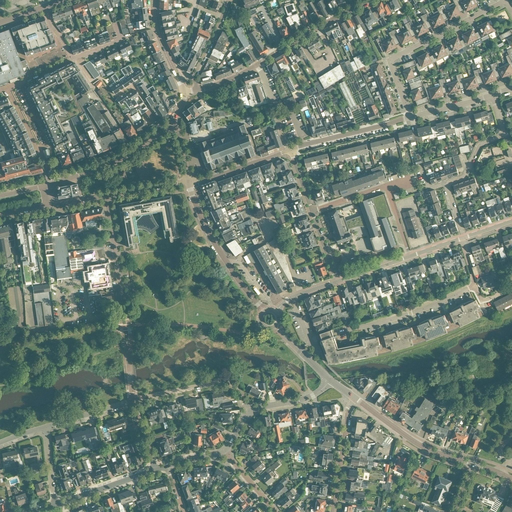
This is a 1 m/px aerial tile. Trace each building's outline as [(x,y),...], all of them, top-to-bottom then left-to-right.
[(95,0),(88,0),(86,1),(92,16),(94,21),(96,20),(95,15),(100,13),(98,7),(95,0)] [(105,0),(95,0),(98,7),(99,6),(99,5),(102,3),(105,10),(108,9),(105,0)] [(105,0),(108,9),(116,6),(116,4),(120,3),(118,0),(105,0)] [(120,0),(124,10),(129,9),(134,9),(146,7),(145,0),(120,0)] [(245,9),(259,3),(258,0),(243,0),(245,4),(243,5),(245,9)] [(301,19),(302,22),(305,26),(310,23),(308,18),(309,18),(303,8),(306,7),(302,0),(299,1),(300,4),(298,6),(303,14),(300,16),(302,19),(301,19)] [(323,16),(328,13),(324,7),(325,6),(322,0),(321,0),(318,2),(316,3),(323,16)] [(326,0),(327,3),(329,6),(328,6),(331,11),(338,8),(333,0),(326,0)] [(388,0),(390,3),(387,4),(392,13),(395,11),(394,10),(399,7),(400,9),(403,7),(398,0),(399,0),(396,2),(395,0),(388,0)] [(452,0),(454,3),(450,5),(456,18),(459,16),(459,15),(461,14),(459,11),(462,10),(463,11),(456,0),(452,0)] [(461,0),(456,0),(463,11),(462,10),(465,8),(466,11),(468,10),(469,11),(472,9),(467,0),(463,0),(462,1),(461,0)] [(467,0),(472,9),(475,8),(475,7),(477,6),(475,3),(478,2),(479,3),(477,0),(467,0)] [(85,1),(79,4),(83,16),(84,19),(85,21),(89,20),(85,9),(88,8),(85,1)] [(215,1),(212,7),(211,10),(218,13),(221,4),(215,1)] [(308,15),(310,18),(312,22),(319,19),(315,12),(316,11),(311,2),(308,3),(313,12),(308,15)] [(375,5),(380,14),(381,17),(387,13),(388,15),(391,13),(386,5),(383,6),(381,2),(375,5)] [(300,22),(297,13),(292,15),(291,13),(296,11),(293,3),(284,7),(288,17),(286,18),(289,25),(291,30),(293,29),(294,32),(303,27),(300,22)] [(443,5),(440,6),(447,19),(446,18),(449,17),(450,19),(452,18),(453,19),(456,18),(450,5),(448,3),(444,6),(443,5)] [(83,16),(79,4),(72,6),(75,13),(77,16),(80,15),(82,20),(84,19),(83,16)] [(434,15),(440,26),(443,24),(443,23),(445,22),(443,20),(446,18),(447,20),(447,19),(440,6),(437,8),(440,14),(435,16),(434,15)] [(70,7),(64,9),(66,16),(71,28),(73,27),(71,20),(71,19),(70,15),(73,13),(70,7)] [(243,14),(241,14),(243,21),(257,12),(255,8),(243,14)] [(64,9),(57,12),(60,19),(60,18),(66,16),(64,9)] [(182,36),(180,30),(179,26),(181,25),(180,23),(180,21),(178,21),(177,18),(177,16),(175,9),(159,13),(161,20),(161,22),(162,25),(161,26),(161,25),(160,25),(161,27),(161,29),(162,29),(161,28),(163,28),(165,33),(166,40),(182,36)] [(367,15),(364,17),(369,26),(379,20),(375,12),(375,13),(373,14),(370,10),(365,12),(367,15)] [(54,22),(54,21),(60,19),(57,12),(51,14),(54,22)] [(205,18),(204,21),(213,25),(216,19),(210,16),(210,14),(206,13),(205,15),(206,15),(205,18)] [(427,13),(424,15),(431,28),(430,26),(433,25),(434,27),(436,26),(437,28),(440,26),(434,15),(430,17),(427,13)] [(234,27),(235,30),(236,35),(245,49),(238,53),(247,66),(253,62),(256,60),(248,46),(250,45),(247,40),(242,31),(244,30),(239,15),(236,16),(236,18),(234,19),(235,24),(238,23),(238,25),(234,27)] [(358,15),(354,17),(356,22),(358,25),(358,26),(359,28),(356,30),(360,38),(361,37),(364,36),(363,34),(365,32),(364,31),(367,30),(364,25),(361,19),(358,15)] [(423,21),(418,23),(424,34),(427,32),(427,31),(429,30),(427,28),(430,26),(431,28),(424,15),(421,16),(423,21)] [(26,56),(32,53),(56,45),(54,39),(52,33),(51,34),(49,28),(47,29),(45,24),(46,23),(44,16),(32,21),(11,29),(14,36),(15,35),(17,41),(18,40),(20,44),(21,43),(26,56)] [(379,18),(384,27),(387,25),(383,16),(379,18)] [(353,29),(355,28),(350,19),(345,22),(353,34),(352,35),(353,38),(354,39),(357,36),(355,32),(353,29)] [(424,34),(418,23),(413,26),(411,21),(411,22),(409,19),(407,21),(408,23),(415,36),(414,34),(417,33),(418,36),(420,35),(421,36),(424,34)] [(140,21),(136,22),(136,25),(136,29),(139,29),(144,28),(144,27),(148,26),(147,20),(140,21)] [(286,27),(282,29),(278,21),(278,22),(277,20),(274,22),(283,38),(290,34),(286,27)] [(199,25),(198,29),(210,33),(209,33),(210,30),(211,31),(213,25),(204,21),(203,24),(199,22),(199,25)] [(483,24),(488,35),(496,31),(491,21),(488,22),(485,23),(486,24),(483,25),(483,24)] [(130,24),(127,24),(128,29),(129,29),(130,35),(136,33),(134,25),(134,22),(130,24)] [(339,37),(343,35),(337,22),(333,24),(337,31),(339,37)] [(353,34),(345,22),(341,24),(345,31),(346,30),(350,36),(352,35),(353,34)] [(259,28),(269,44),(273,41),(271,38),(275,36),(267,23),(259,28)] [(407,29),(402,31),(408,42),(411,41),(411,40),(413,39),(411,36),(414,35),(415,36),(408,23),(405,24),(407,29)] [(339,37),(337,31),(333,24),(329,27),(332,34),(335,39),(339,37)] [(480,31),(477,32),(481,39),(488,35),(483,24),(483,25),(481,26),(481,25),(478,27),(480,31)] [(87,26),(80,29),(82,35),(89,32),(87,26)] [(335,39),(332,34),(329,27),(324,29),(328,36),(330,35),(332,41),(335,39)] [(0,83),(9,80),(19,76),(25,74),(25,73),(24,73),(24,72),(23,68),(28,66),(26,60),(20,62),(9,30),(9,29),(0,32),(0,83)] [(82,35),(80,29),(72,32),(72,33),(74,37),(82,35)] [(198,29),(196,35),(207,40),(210,33),(198,29)] [(395,29),(392,31),(399,44),(398,43),(401,41),(402,44),(404,43),(405,44),(408,42),(402,31),(398,34),(395,29)] [(481,39),(477,32),(475,34),(473,30),(470,31),(470,32),(468,33),(468,32),(473,43),(475,46),(483,43),(482,41),(481,39)] [(499,36),(502,41),(507,38),(508,39),(510,43),(511,41),(511,32),(511,30),(499,36)] [(220,36),(217,42),(225,46),(228,40),(228,38),(225,33),(222,31),(220,36)] [(248,34),(258,52),(261,56),(269,52),(265,46),(263,47),(261,43),(262,42),(259,37),(258,38),(253,31),(248,34)] [(391,37),(386,40),(392,51),(395,49),(395,48),(397,47),(395,44),(398,43),(399,44),(392,31),(389,33),(391,37)] [(473,43),(468,32),(468,33),(466,34),(466,33),(463,35),(465,39),(462,40),(466,46),(467,50),(475,46),(473,43)] [(112,34),(111,33),(108,34),(108,33),(102,35),(105,43),(111,41),(109,35),(112,34)] [(97,36),(95,37),(97,40),(98,39),(100,45),(105,43),(102,35),(97,37),(97,36)] [(196,35),(195,38),(205,43),(207,40),(196,35)] [(182,36),(166,40),(168,42),(167,43),(170,49),(178,45),(176,42),(182,40),(183,40),(183,39),(182,36)] [(94,38),(89,40),(92,48),(97,46),(95,40),(97,40),(95,37),(94,37),(94,38)] [(317,37),(312,40),(319,52),(322,51),(320,48),(323,46),(322,44),(323,44),(321,38),(318,39),(317,37)] [(453,40),(458,50),(460,53),(460,54),(465,52),(463,48),(466,46),(462,40),(460,41),(458,37),(455,39),(453,41),(453,40)] [(195,38),(193,41),(203,46),(205,43),(195,38)] [(392,51),(386,40),(381,42),(379,38),(376,39),(383,52),(382,51),(385,50),(386,52),(388,51),(389,52),(392,51)] [(84,41),(82,41),(83,45),(85,44),(87,50),(92,48),(89,40),(84,42),(84,41)] [(308,43),(306,44),(310,50),(311,52),(313,52),(315,51),(316,54),(319,52),(312,40),(308,43)] [(450,46),(447,48),(451,54),(451,56),(454,54),(455,56),(460,53),(458,50),(453,40),(453,41),(451,42),(450,41),(448,42),(450,46)] [(81,43),(76,45),(79,53),(84,51),(82,45),(83,45),(82,41),(81,42),(81,43)] [(128,41),(123,44),(127,51),(132,49),(134,52),(136,51),(134,45),(131,47),(128,41)] [(193,41),(192,45),(202,50),(203,46),(193,41)] [(156,42),(148,45),(153,54),(150,55),(160,50),(156,42)] [(178,45),(170,49),(173,54),(180,50),(179,48),(185,44),(184,42),(178,45)] [(217,42),(214,48),(222,52),(225,46),(217,42)] [(123,44),(118,46),(121,51),(119,52),(122,57),(122,58),(129,55),(127,51),(123,44)] [(70,47),(71,47),(74,55),(79,53),(76,45),(70,47)] [(192,45),(190,48),(192,49),(200,53),(202,50),(192,45)] [(438,47),(438,48),(443,58),(451,54),(447,48),(445,49),(442,45),(440,46),(440,47),(438,48),(438,47)] [(115,47),(110,50),(114,58),(119,55),(120,58),(122,57),(119,52),(118,53),(115,47)] [(301,47),(296,50),(301,59),(303,57),(305,60),(308,59),(301,47)] [(214,48),(209,58),(219,63),(221,62),(218,60),(218,58),(218,59),(222,52),(214,48)] [(435,54),(432,56),(435,62),(443,58),(438,48),(437,48),(438,48),(436,50),(435,49),(433,50),(435,54)] [(182,57),(177,64),(183,67),(183,68),(182,69),(190,73),(198,58),(200,53),(192,49),(191,52),(190,54),(187,61),(182,57)] [(108,58),(107,58),(108,62),(110,61),(109,60),(114,58),(110,50),(105,52),(108,58)] [(160,50),(150,55),(152,60),(155,59),(162,55),(160,50)] [(298,62),(292,52),(290,53),(290,52),(285,55),(285,54),(284,54),(290,63),(291,65),(294,71),(299,68),(296,63),(298,62)] [(102,53),(98,56),(102,64),(106,61),(107,62),(108,62),(107,58),(105,59),(102,53)] [(423,55),(422,55),(428,66),(435,62),(432,56),(429,57),(427,53),(425,54),(425,55),(423,56),(423,55)] [(284,54),(276,59),(279,65),(284,61),(286,65),(290,63),(284,54)] [(153,62),(155,65),(164,60),(162,55),(155,59),(155,60),(156,59),(156,60),(153,62)] [(361,55),(354,58),(358,69),(366,66),(363,60),(361,55)] [(416,64),(416,65),(418,71),(428,66),(422,55),(423,56),(421,57),(420,57),(418,58),(420,62),(416,64)] [(93,65),(95,68),(97,71),(103,68),(101,64),(102,64),(98,56),(92,58),(95,64),(93,65)] [(240,59),(235,62),(239,70),(244,68),(240,59)] [(411,69),(410,67),(416,65),(416,64),(415,60),(402,64),(405,71),(404,71),(405,75),(413,73),(411,69)] [(75,62),(72,62),(49,73),(48,73),(43,75),(44,76),(36,80),(38,83),(27,88),(46,127),(55,148),(63,145),(63,143),(65,143),(70,140),(67,133),(66,133),(61,123),(77,115),(82,112),(76,101),(77,101),(86,95),(84,93),(91,88),(79,71),(80,71),(75,62)] [(165,62),(157,65),(160,73),(161,73),(161,74),(158,75),(160,81),(164,79),(171,75),(165,62)] [(229,65),(232,69),(234,73),(239,70),(235,62),(229,65)] [(275,62),(268,65),(273,76),(280,73),(275,62)] [(375,62),(365,66),(366,70),(371,68),(372,71),(371,72),(381,68),(379,63),(376,65),(375,62)] [(497,62),(494,63),(499,77),(499,75),(501,74),(502,77),(504,76),(505,77),(508,76),(504,65),(499,67),(497,62)] [(222,63),(219,66),(221,68),(222,70),(225,77),(232,74),(229,67),(227,68),(226,65),(223,67),(222,63)] [(493,71),(488,73),(491,83),(495,81),(494,80),(496,79),(496,77),(498,76),(499,77),(494,63),(490,65),(493,71)] [(129,65),(125,67),(134,81),(144,74),(140,69),(134,73),(129,65)] [(331,70),(319,78),(321,82),(321,83),(323,86),(325,88),(325,89),(338,81),(345,76),(340,65),(331,70)] [(124,67),(120,69),(126,78),(120,82),(124,87),(124,88),(134,81),(130,75),(124,67)] [(371,76),(372,78),(374,77),(375,77),(374,76),(384,73),(383,73),(381,68),(371,72),(373,75),(371,76)] [(480,68),(477,70),(481,84),(482,84),(481,82),(485,81),(486,83),(488,83),(488,84),(491,83),(488,73),(487,71),(482,73),(480,68)] [(214,75),(214,76),(216,80),(225,77),(222,70),(218,71),(218,72),(218,73),(214,75)] [(475,75),(470,77),(473,89),(476,88),(476,86),(478,86),(477,83),(481,82),(481,84),(477,70),(473,71),(475,75)] [(206,71),(202,73),(201,75),(200,75),(200,80),(201,85),(207,83),(206,78),(208,78),(208,77),(209,76),(208,75),(207,74),(206,71)] [(257,73),(250,75),(259,106),(268,103),(261,83),(257,73)] [(384,73),(374,76),(375,77),(374,77),(375,81),(384,78),(383,73),(384,73)] [(414,78),(414,77),(414,76),(413,73),(405,75),(407,79),(408,79),(410,85),(422,81),(420,76),(414,78)] [(463,73),(460,74),(463,88),(464,88),(463,87),(466,86),(467,89),(469,88),(469,90),(473,89),(470,77),(464,78),(463,73)] [(116,85),(110,89),(114,94),(119,91),(124,88),(124,87),(120,82),(115,74),(111,76),(116,85)] [(457,80),(452,81),(455,93),(459,92),(458,91),(461,91),(460,88),(463,87),(463,89),(463,88),(460,74),(456,75),(457,80)] [(171,75),(164,79),(167,87),(169,92),(177,88),(171,75)] [(250,75),(243,77),(246,84),(245,84),(248,94),(252,104),(250,105),(251,108),(251,109),(259,106),(250,75)] [(384,78),(375,81),(376,85),(374,86),(375,88),(378,87),(378,86),(387,82),(386,83),(384,78)] [(446,78),(442,79),(446,93),(446,92),(449,91),(449,94),(451,93),(452,94),(455,93),(452,81),(447,83),(446,78)] [(440,86),(435,87),(435,88),(438,98),(441,97),(441,96),(443,95),(442,92),(445,92),(446,93),(442,79),(439,80),(440,86)] [(141,81),(136,85),(138,87),(144,97),(155,90),(153,85),(147,89),(143,83),(141,81)] [(344,81),(339,84),(352,111),(358,108),(344,81)] [(423,84),(422,81),(410,85),(412,92),(411,92),(413,96),(420,93),(419,89),(418,89),(418,88),(424,86),(423,84)] [(387,82),(378,86),(378,87),(379,91),(378,91),(379,91),(389,87),(388,84),(387,84),(386,83),(387,83),(387,82)] [(321,83),(316,86),(319,92),(325,88),(323,86),(321,83)] [(435,87),(435,86),(429,87),(428,83),(423,84),(424,86),(428,97),(428,98),(429,98),(428,96),(431,96),(432,98),(434,98),(434,99),(438,98),(435,88),(435,87)] [(244,86),(235,89),(237,94),(241,107),(245,105),(246,109),(251,108),(250,105),(249,100),(248,101),(246,96),(247,96),(246,94),(247,94),(246,91),(244,86)] [(149,95),(145,98),(148,103),(150,105),(152,109),(152,110),(156,115),(158,120),(167,114),(161,104),(162,103),(158,96),(155,90),(153,87),(150,88),(154,96),(151,98),(149,95)] [(389,87),(379,91),(380,95),(381,94),(381,95),(382,95),(391,92),(390,92),(389,91),(390,90),(389,87)] [(127,96),(126,96),(134,107),(138,104),(134,99),(139,95),(135,90),(127,96)] [(380,95),(378,95),(379,98),(381,97),(382,101),(383,100),(391,97),(390,93),(391,92),(382,95),(381,95),(381,94),(380,95)] [(125,93),(116,99),(120,105),(125,102),(130,109),(132,108),(134,107),(126,96),(127,96),(125,93)] [(163,93),(158,96),(162,103),(163,105),(164,106),(168,113),(177,105),(175,101),(171,102),(171,101),(169,103),(166,98),(166,99),(163,93)] [(415,100),(418,106),(430,102),(428,98),(428,97),(422,99),(421,97),(422,97),(420,93),(413,96),(414,100),(415,100)] [(86,95),(77,101),(80,105),(83,111),(86,110),(88,113),(87,114),(93,127),(97,137),(96,137),(99,143),(103,151),(118,145),(115,141),(116,140),(110,130),(111,130),(97,109),(94,105),(86,95)] [(293,96),(283,101),(286,107),(296,102),(293,96)] [(0,160),(1,162),(3,161),(1,156),(4,154),(14,150),(17,149),(17,150),(19,150),(19,149),(20,149),(23,156),(23,157),(27,156),(28,155),(29,157),(35,154),(36,154),(31,142),(27,133),(27,132),(25,128),(19,117),(8,97),(0,100),(0,160)] [(372,98),(368,100),(365,101),(368,107),(375,105),(372,98)] [(305,99),(299,102),(301,108),(307,106),(306,104),(305,99)] [(99,101),(94,105),(97,109),(111,130),(110,130),(116,140),(115,141),(118,145),(127,140),(119,128),(108,111),(106,112),(99,101)] [(198,101),(182,113),(189,121),(193,118),(205,110),(198,101)] [(507,107),(503,108),(505,115),(509,113),(509,112),(511,111),(511,101),(506,104),(507,107)] [(394,102),(385,105),(384,104),(382,105),(382,107),(385,106),(386,110),(395,107),(393,102),(394,102)] [(371,113),(368,115),(370,121),(380,118),(379,115),(378,111),(375,105),(368,107),(371,113)] [(139,112),(141,115),(147,122),(149,126),(156,121),(155,120),(155,121),(151,115),(152,114),(147,106),(139,112)] [(128,113),(125,115),(128,120),(128,121),(137,134),(148,127),(143,118),(135,123),(130,115),(131,114),(132,115),(138,110),(136,107),(130,112),(129,113),(128,113)] [(350,122),(348,123),(350,127),(356,125),(352,113),(349,107),(346,108),(348,114),(350,119),(349,120),(350,122)] [(388,113),(383,115),(384,119),(394,116),(393,113),(397,112),(395,107),(386,110),(388,113)] [(327,116),(327,118),(328,119),(329,122),(330,125),(331,128),(332,128),(333,130),(331,130),(332,132),(337,130),(335,124),(331,117),(329,113),(327,109),(324,111),(327,116)] [(489,123),(490,123),(494,122),(491,112),(488,113),(487,111),(481,112),(483,121),(487,120),(488,122),(488,123),(489,123)] [(99,153),(103,151),(99,143),(96,137),(88,120),(84,112),(82,112),(77,115),(80,120),(81,123),(83,127),(87,135),(96,154),(99,153)] [(116,112),(113,114),(130,139),(137,134),(128,121),(123,124),(122,121),(123,121),(119,114),(118,115),(116,112)] [(475,116),(472,117),(474,126),(481,124),(480,122),(483,121),(481,112),(474,114),(475,116)] [(195,121),(193,121),(188,123),(192,135),(199,133),(198,130),(207,128),(207,131),(213,129),(210,118),(205,119),(204,117),(206,116),(205,113),(200,116),(201,118),(195,120),(195,121)] [(337,124),(338,127),(339,130),(345,128),(344,126),(339,115),(335,116),(337,120),(338,119),(339,123),(337,124)] [(341,115),(339,115),(344,126),(345,128),(350,127),(348,123),(350,122),(349,120),(347,120),(346,118),(342,119),(341,115)] [(468,116),(462,118),(465,129),(471,127),(474,126),(472,117),(469,118),(468,116)] [(312,132),(313,138),(316,137),(318,136),(313,122),(313,119),(312,117),(309,118),(311,123),(312,126),(309,127),(311,132),(312,132)] [(315,118),(313,119),(313,122),(318,136),(322,135),(320,128),(319,125),(317,125),(315,118)] [(327,118),(326,119),(324,120),(328,134),(332,132),(331,130),(333,130),(332,128),(331,128),(330,125),(329,122),(328,119),(327,118)] [(456,121),(453,122),(455,133),(456,136),(460,135),(459,133),(459,132),(465,130),(465,129),(462,118),(455,119),(456,121)] [(96,154),(87,135),(83,127),(81,123),(80,120),(73,123),(74,126),(88,157),(96,154)] [(449,121),(443,122),(446,135),(455,133),(453,122),(450,122),(449,121)] [(437,126),(434,126),(437,137),(445,135),(446,135),(443,122),(436,124),(437,126)] [(207,141),(203,142),(198,144),(208,171),(216,168),(216,167),(243,157),(244,160),(256,155),(252,146),(253,145),(249,134),(248,134),(245,124),(228,130),(229,133),(207,141)] [(431,125),(424,127),(426,136),(429,135),(430,138),(437,137),(434,126),(431,127),(431,125)] [(418,130),(415,131),(417,141),(418,142),(427,140),(426,136),(424,127),(417,129),(418,130)] [(262,133),(262,131),(261,128),(251,131),(253,136),(256,135),(257,137),(263,135),(262,133)] [(277,130),(272,131),(271,132),(273,138),(274,139),(275,139),(275,140),(276,144),(278,147),(283,146),(277,130)] [(412,130),(405,132),(407,140),(410,139),(411,143),(415,142),(415,141),(417,141),(415,131),(412,132),(412,130)] [(399,135),(396,136),(398,143),(407,140),(405,132),(399,133),(399,135)] [(70,140),(65,143),(70,153),(70,152),(74,163),(85,158),(81,148),(77,142),(77,143),(76,140),(74,138),(70,140)] [(266,145),(267,148),(269,154),(279,151),(278,147),(276,144),(270,146),(268,140),(265,141),(266,145)] [(63,145),(55,148),(62,166),(72,163),(68,154),(63,145)] [(266,145),(258,148),(256,149),(258,154),(260,153),(262,157),(269,154),(267,148),(266,145)] [(469,145),(459,147),(461,154),(465,153),(470,152),(470,149),(469,145)] [(361,148),(361,146),(355,147),(357,155),(360,155),(361,157),(362,157),(362,160),(365,159),(365,156),(363,157),(363,154),(362,152),(361,148)] [(45,161),(48,170),(54,168),(51,160),(50,160),(50,157),(48,149),(42,150),(45,159),(45,158),(46,161),(45,161)] [(338,151),(332,153),(334,161),(339,160),(340,161),(338,151)] [(27,156),(23,157),(30,174),(31,174),(31,175),(43,172),(35,154),(29,157),(28,155),(27,156)] [(5,176),(6,180),(30,174),(23,157),(23,156),(14,158),(11,159),(3,161),(1,162),(0,162),(5,176)] [(304,159),(306,167),(312,166),(310,158),(304,159)] [(275,169),(277,172),(277,173),(281,171),(280,171),(285,160),(282,159),(276,161),(277,164),(276,164),(277,165),(278,168),(275,169)] [(281,171),(281,173),(285,172),(285,170),(290,168),(288,162),(285,160),(280,171),(281,171)] [(456,166),(450,168),(453,177),(459,175),(457,169),(456,166),(462,164),(461,161),(455,163),(456,166)] [(273,172),(275,171),(272,163),(267,165),(271,177),(272,179),(275,178),(273,172)] [(267,165),(262,166),(266,179),(269,178),(270,181),(272,180),(272,179),(271,177),(267,165)] [(453,177),(450,168),(449,165),(444,167),(445,170),(448,179),(453,177)] [(338,183),(333,185),(336,196),(342,194),(343,196),(380,183),(379,181),(385,179),(381,166),(372,169),(373,174),(356,180),(355,175),(350,176),(337,181),(338,183)] [(260,167),(255,169),(259,182),(261,187),(262,187),(264,186),(262,181),(260,177),(263,176),(260,167)] [(249,171),(251,176),(252,179),(255,179),(256,183),(259,182),(255,169),(249,171)] [(127,179),(124,170),(116,175),(117,180),(127,179)] [(445,170),(440,172),(443,181),(448,179),(445,170)] [(283,176),(280,178),(280,179),(281,181),(293,176),(291,171),(283,174),(283,176)] [(437,182),(434,173),(433,171),(426,174),(427,176),(429,176),(432,184),(437,182)] [(251,186),(250,181),(246,172),(240,174),(245,187),(245,188),(251,186)] [(440,172),(434,173),(437,182),(443,181),(440,172)] [(245,187),(240,174),(234,177),(238,188),(239,188),(241,187),(241,188),(242,188),(245,187)] [(281,181),(279,181),(280,184),(282,183),(283,185),(286,184),(295,181),(293,176),(281,181)] [(232,177),(225,180),(229,190),(232,189),(235,188),(232,177)] [(475,178),(469,180),(472,189),(478,187),(475,178)] [(225,180),(219,182),(223,192),(229,190),(225,180)] [(469,180),(464,182),(467,191),(468,193),(473,191),(472,189),(469,180)] [(202,188),(205,195),(213,192),(220,189),(218,182),(216,183),(216,182),(214,181),(203,186),(202,188)] [(464,182),(458,184),(461,193),(467,191),(464,182)] [(79,194),(77,184),(73,185),(73,184),(59,187),(59,186),(58,186),(57,186),(55,187),(54,188),(55,191),(56,190),(57,190),(57,194),(58,199),(75,196),(75,195),(79,194)] [(282,196),(297,191),(296,189),(297,189),(296,184),(288,187),(282,189),(283,192),(282,192),(283,196),(282,196)] [(458,184),(453,186),(456,194),(461,193),(458,184)] [(262,187),(259,188),(260,191),(261,195),(265,194),(268,193),(266,189),(263,190),(262,187)] [(323,192),(322,189),(314,192),(315,194),(318,202),(325,199),(322,192),(323,192)] [(435,190),(425,193),(423,194),(425,199),(428,199),(428,198),(437,195),(435,190)] [(297,191),(282,196),(283,199),(284,200),(288,198),(288,197),(292,196),(293,200),(300,197),(299,193),(298,193),(297,191)] [(213,192),(205,195),(207,200),(220,194),(219,192),(213,194),(213,192)] [(244,193),(235,197),(237,203),(245,200),(246,200),(244,193)] [(392,214),(384,194),(385,193),(371,198),(372,198),(360,202),(359,202),(363,214),(346,221),(344,217),(340,218),(337,210),(329,213),(336,233),(335,233),(338,243),(347,240),(347,239),(352,238),(353,236),(352,234),(350,233),(349,229),(354,227),(356,227),(358,226),(360,226),(362,226),(364,227),(366,227),(368,228),(372,237),(370,238),(375,252),(376,252),(396,244),(396,245),(386,217),(392,215),(392,214)] [(220,201),(222,201),(221,197),(220,194),(207,200),(209,205),(217,201),(220,201)] [(437,195),(428,198),(428,199),(429,204),(438,201),(437,195)] [(148,232),(149,233),(158,226),(156,222),(153,218),(151,213),(156,212),(160,211),(165,238),(169,237),(170,240),(170,241),(170,242),(171,242),(172,242),(172,241),(173,240),(172,238),(178,237),(171,196),(149,199),(148,199),(147,199),(146,199),(145,199),(144,199),(143,199),(142,199),(142,200),(141,200),(141,201),(140,201),(119,205),(126,246),(132,245),(132,247),(133,248),(134,248),(135,248),(135,247),(135,243),(139,242),(136,229),(138,229),(139,229),(141,229),(142,229),(143,229),(145,230),(146,230),(147,231),(148,232)] [(217,201),(209,205),(211,211),(221,208),(236,203),(237,203),(235,197),(231,198),(224,200),(222,201),(220,201),(217,201)] [(511,197),(509,198),(508,197),(503,199),(504,200),(508,213),(511,211),(511,207),(511,206),(511,197)] [(291,207),(292,211),(295,210),(303,207),(301,200),(291,204),(292,207),(291,207)] [(492,203),(487,205),(491,218),(497,216),(495,212),(498,211),(499,215),(500,215),(495,202),(495,200),(492,201),(492,203)] [(500,200),(495,202),(500,215),(505,213),(503,209),(506,208),(508,213),(504,200),(500,201),(500,200)] [(430,205),(432,211),(441,208),(439,202),(430,205)] [(223,212),(237,208),(236,203),(221,208),(211,211),(214,216),(223,212)] [(291,211),(293,217),(306,213),(303,207),(295,210),(292,211),(291,211)] [(484,211),(479,213),(480,218),(482,223),(488,221),(486,216),(489,215),(486,207),(483,209),(484,211)] [(103,208),(80,212),(82,221),(85,221),(86,227),(94,225),(93,219),(105,217),(103,208)] [(235,213),(239,212),(237,208),(223,212),(214,216),(216,221),(228,216),(235,213)] [(437,215),(443,213),(441,208),(432,211),(428,212),(429,215),(433,213),(434,216),(435,216),(437,215)] [(467,217),(462,219),(466,229),(471,227),(470,222),(472,221),(474,226),(471,216),(469,211),(468,208),(465,209),(466,212),(467,217)] [(274,209),(266,212),(267,218),(276,215),(274,209)] [(403,213),(405,220),(407,226),(410,233),(412,238),(415,237),(415,238),(420,236),(420,235),(423,234),(421,229),(420,229),(415,216),(416,216),(414,209),(403,213)] [(476,214),(471,216),(474,226),(479,224),(478,219),(480,218),(479,213),(478,210),(475,211),(476,214)] [(68,223),(65,230),(65,232),(71,231),(72,231),(76,251),(70,252),(68,252),(71,273),(84,271),(81,253),(87,252),(86,249),(79,251),(75,230),(78,230),(78,228),(82,227),(80,212),(70,214),(72,220),(72,223),(68,223)] [(228,216),(216,221),(220,229),(237,223),(239,222),(244,220),(240,212),(239,212),(235,213),(228,216)] [(277,216),(280,224),(286,222),(283,214),(277,216)] [(61,216),(58,216),(64,279),(71,278),(71,273),(68,252),(67,245),(65,232),(65,230),(68,223),(67,215),(61,216)] [(58,216),(49,218),(50,219),(54,255),(57,280),(64,279),(58,216)] [(307,216),(299,218),(296,219),(298,223),(294,225),(295,227),(300,226),(308,223),(307,221),(308,220),(307,216)] [(48,218),(41,219),(43,228),(43,233),(46,256),(54,255),(50,219),(48,219),(48,218)] [(41,219),(34,220),(36,233),(35,233),(36,234),(43,233),(43,228),(41,219)] [(27,234),(25,234),(27,248),(29,262),(34,261),(30,234),(35,233),(36,233),(34,220),(26,221),(27,226),(27,230),(28,230),(28,231),(27,231),(27,234)] [(448,220),(446,221),(448,229),(451,229),(452,233),(458,231),(455,221),(449,223),(448,220)] [(448,229),(446,221),(438,224),(440,232),(443,231),(444,236),(450,234),(448,229)] [(23,222),(15,223),(15,228),(16,235),(17,235),(21,261),(22,265),(23,265),(27,264),(27,265),(29,264),(29,262),(29,260),(27,248),(25,234),(24,227),(23,222)] [(237,223),(220,229),(223,234),(232,229),(233,231),(235,229),(236,231),(240,230),(237,223)] [(300,226),(295,227),(298,234),(311,229),(310,224),(309,225),(308,223),(300,226)] [(11,224),(0,226),(0,244),(3,264),(12,263),(10,247),(15,246),(15,239),(13,234),(14,234),(11,224)] [(432,225),(425,227),(428,236),(435,234),(436,239),(442,237),(440,232),(438,224),(437,224),(438,227),(433,229),(432,225)] [(232,229),(223,234),(227,242),(236,238),(239,237),(243,235),(244,236),(255,232),(255,231),(256,231),(256,230),(254,230),(252,225),(241,229),(240,230),(236,231),(235,229),(233,231),(232,229)] [(312,232),(302,235),(300,236),(302,243),(303,243),(306,241),(314,238),(312,232)] [(227,244),(236,256),(243,250),(244,250),(265,239),(262,235),(253,239),(252,238),(248,241),(246,242),(242,244),(238,239),(237,239),(231,242),(227,244)] [(503,237),(505,242),(507,249),(510,248),(510,247),(511,246),(511,241),(510,235),(503,237)] [(252,252),(258,261),(269,280),(277,294),(288,288),(295,286),(278,237),(252,252)] [(293,245),(291,237),(285,239),(288,247),(293,245)] [(306,241),(303,243),(304,246),(306,245),(307,248),(317,245),(314,238),(306,241)] [(497,239),(491,241),(494,250),(495,253),(499,252),(501,258),(506,256),(504,249),(501,250),(501,249),(500,249),(497,239)] [(494,250),(491,241),(484,243),(487,251),(488,254),(491,253),(490,251),(494,250)] [(95,245),(86,247),(87,250),(87,252),(89,252),(94,251),(95,259),(105,257),(104,249),(103,243),(95,245)] [(473,251),(475,258),(479,257),(480,261),(486,259),(485,256),(483,257),(481,252),(482,252),(479,245),(472,247),(473,250),(472,251),(473,252),(473,251)] [(453,254),(455,258),(456,263),(460,262),(461,267),(465,266),(462,258),(460,251),(453,254)] [(252,252),(247,255),(248,255),(252,262),(254,263),(258,261),(252,252)] [(445,266),(442,267),(444,275),(446,279),(450,278),(446,268),(453,265),(454,265),(452,262),(451,259),(451,258),(450,258),(449,255),(442,258),(445,266)] [(312,261),(313,264),(315,270),(318,270),(320,276),(323,275),(323,276),(326,275),(326,274),(327,274),(322,261),(320,262),(319,259),(318,259),(312,261)] [(439,278),(444,276),(444,275),(442,267),(439,268),(436,260),(433,261),(432,260),(430,261),(430,262),(429,262),(432,270),(436,269),(439,278)] [(27,264),(23,265),(25,282),(32,281),(29,264),(27,265),(27,264)] [(89,272),(85,273),(86,280),(91,279),(92,287),(101,286),(110,285),(109,283),(107,264),(89,267),(89,272)] [(423,264),(415,267),(417,275),(422,273),(424,278),(427,277),(423,264)] [(476,266),(472,267),(474,276),(481,274),(479,268),(477,269),(476,266)] [(407,273),(409,277),(410,276),(412,281),(415,280),(414,276),(417,275),(415,267),(412,268),(410,268),(407,269),(408,272),(407,273)] [(400,272),(396,273),(402,290),(401,290),(402,293),(403,293),(403,292),(407,291),(407,292),(408,291),(406,287),(405,287),(404,285),(406,284),(405,279),(403,280),(400,272)] [(497,278),(495,272),(491,273),(491,275),(482,278),(484,288),(495,285),(493,279),(497,278)] [(393,279),(391,279),(395,292),(401,290),(402,290),(396,273),(391,274),(393,279)] [(380,284),(381,284),(382,288),(385,287),(387,291),(389,290),(388,286),(385,277),(379,279),(380,283),(380,284)] [(371,293),(375,291),(377,296),(381,295),(378,285),(375,286),(374,282),(371,283),(370,282),(365,284),(367,288),(365,289),(368,299),(372,298),(371,293)] [(50,284),(32,287),(33,294),(51,291),(50,284)] [(359,286),(353,288),(355,292),(356,296),(359,295),(360,298),(362,303),(365,302),(361,290),(359,286)] [(341,290),(343,295),(344,298),(346,297),(349,304),(350,309),(354,308),(347,289),(345,290),(345,289),(341,290)] [(100,294),(88,296),(89,298),(89,301),(95,300),(96,307),(112,304),(112,305),(113,305),(112,300),(111,296),(105,297),(105,296),(101,297),(101,294),(102,294),(100,294)] [(312,296),(304,299),(307,305),(315,302),(322,299),(320,295),(313,298),(312,296)] [(500,299),(500,300),(504,308),(510,305),(506,297),(503,299),(503,298),(500,299)] [(315,302),(307,305),(309,310),(317,307),(317,308),(324,305),(322,299),(315,302)] [(450,312),(450,313),(448,313),(449,314),(446,316),(446,314),(444,315),(442,316),(441,315),(438,315),(435,316),(431,318),(428,319),(425,320),(422,322),(420,323),(420,324),(417,325),(412,327),(409,328),(409,327),(406,327),(403,328),(399,329),(396,330),(395,330),(392,331),(389,332),(386,333),(387,335),(384,335),(383,336),(383,337),(380,338),(380,337),(378,337),(375,337),(375,336),(372,336),(369,337),(365,337),(361,338),(362,343),(338,348),(333,333),(331,330),(320,333),(321,337),(322,340),(321,340),(322,345),(323,345),(324,344),(325,346),(324,347),(323,347),(325,351),(326,351),(327,353),(326,353),(325,353),(327,357),(328,356),(329,358),(328,359),(329,363),(334,362),(333,361),(336,361),(336,362),(336,363),(341,362),(340,362),(340,361),(342,360),(343,361),(343,362),(347,361),(347,360),(347,359),(349,359),(349,360),(354,359),(356,359),(361,358),(363,357),(363,358),(371,356),(371,355),(373,355),(378,354),(385,353),(392,350),(392,351),(397,349),(399,348),(399,349),(406,347),(408,346),(413,345),(413,344),(420,342),(427,340),(432,338),(434,337),(440,335),(442,334),(447,332),(454,329),(461,326),(465,324),(467,323),(473,320),(475,319),(480,317),(480,316),(484,315),(479,307),(480,307),(476,300),(473,301),(473,300),(470,301),(467,302),(463,304),(461,305),(457,307),(454,308),(452,310),(452,311),(450,312)] [(494,302),(498,311),(504,308),(500,300),(497,302),(497,301),(494,302)] [(318,309),(310,312),(312,318),(314,317),(322,314),(322,315),(322,316),(329,314),(328,310),(334,308),(332,303),(318,308),(318,309)] [(321,317),(313,320),(315,323),(313,324),(314,325),(319,324),(328,321),(328,322),(329,321),(333,320),(338,318),(342,317),(348,315),(347,311),(341,313),(339,306),(334,308),(328,310),(329,314),(321,317)] [(348,315),(342,317),(345,325),(351,322),(348,315)] [(317,329),(316,329),(317,332),(328,328),(327,326),(331,325),(329,321),(328,322),(321,324),(316,326),(317,328),(316,328),(316,329),(316,328),(317,329)] [(283,378),(278,385),(288,390),(287,390),(288,390),(290,387),(289,387),(290,384),(285,381),(286,381),(286,380),(283,378)] [(355,383),(356,384),(358,386),(358,387),(364,392),(365,391),(368,393),(376,383),(370,378),(369,380),(366,378),(361,378),(360,380),(359,379),(358,379),(357,379),(356,379),(356,380),(355,380),(355,381),(355,382),(355,383)] [(271,387),(276,389),(274,391),(278,393),(278,392),(279,392),(284,395),(285,393),(286,393),(288,390),(278,385),(274,382),(271,387)] [(248,385),(246,390),(250,392),(249,393),(259,398),(262,392),(252,387),(248,385)] [(379,386),(372,396),(375,399),(373,402),(379,407),(389,393),(379,386)] [(407,405),(413,392),(409,390),(404,402),(403,402),(403,403),(407,405)] [(212,395),(213,400),(213,402),(218,401),(218,405),(222,404),(223,409),(233,407),(232,401),(230,402),(229,399),(226,398),(224,399),(223,392),(212,395)] [(389,398),(384,406),(389,410),(396,400),(393,398),(391,397),(392,396),(393,394),(390,392),(388,396),(390,397),(389,398)] [(411,415),(406,422),(413,426),(414,425),(419,429),(434,404),(421,396),(410,414),(411,415)] [(195,398),(185,400),(187,407),(196,405),(196,407),(199,406),(200,412),(204,412),(203,405),(202,399),(195,400),(195,398)] [(396,400),(389,410),(395,413),(398,408),(400,409),(403,403),(401,402),(400,405),(398,403),(399,402),(400,401),(397,399),(396,400)] [(446,404),(439,401),(436,406),(442,410),(444,407),(446,404)] [(166,406),(167,410),(166,410),(165,410),(167,419),(172,418),(171,414),(178,412),(177,411),(178,411),(176,404),(166,406)] [(330,404),(327,405),(329,417),(336,416),(338,415),(339,407),(337,404),(334,405),(334,404),(330,405),(330,404)] [(322,416),(319,416),(320,422),(321,426),(321,428),(326,427),(324,419),(325,418),(329,417),(327,405),(324,406),(320,407),(322,416)] [(316,418),(318,417),(316,407),(314,408),(314,407),(311,408),(310,409),(312,420),(316,420),(316,418)] [(150,422),(158,419),(159,422),(163,421),(166,428),(169,427),(163,409),(160,410),(160,409),(147,413),(149,419),(148,419),(149,420),(150,422)] [(306,409),(300,410),(302,422),(309,421),(308,414),(307,414),(306,414),(306,409)] [(296,416),(295,416),(296,425),(303,424),(302,422),(300,410),(299,411),(299,410),(295,410),(296,411),(295,411),(296,416)] [(279,422),(274,423),(275,428),(276,434),(277,442),(282,441),(282,438),(281,438),(280,434),(281,434),(280,427),(292,425),(291,417),(290,418),(290,417),(289,412),(278,414),(279,419),(278,419),(279,422)] [(402,412),(399,419),(400,420),(399,421),(404,424),(404,423),(405,424),(406,422),(411,415),(410,414),(405,412),(404,413),(402,412)] [(233,415),(232,414),(217,414),(218,422),(222,422),(222,423),(223,423),(226,423),(226,422),(231,422),(231,417),(232,417),(233,416),(233,415)] [(267,428),(271,427),(269,416),(268,416),(268,415),(265,416),(260,417),(259,418),(259,419),(259,420),(260,421),(262,421),(263,427),(266,426),(267,428)] [(457,420),(452,430),(455,431),(453,435),(452,437),(453,437),(452,439),(455,440),(459,441),(462,433),(464,428),(460,426),(459,428),(456,427),(458,424),(460,424),(462,418),(459,416),(458,418),(457,420)] [(116,420),(112,421),(108,423),(110,430),(122,426),(123,429),(122,430),(124,433),(125,433),(130,431),(129,427),(126,428),(125,425),(126,425),(123,419),(117,421),(116,420)] [(358,420),(355,435),(360,437),(360,438),(368,444),(377,442),(380,444),(381,444),(382,443),(387,447),(392,440),(392,439),(386,434),(385,434),(376,428),(377,427),(374,425),(373,425),(372,426),(367,422),(368,421),(367,421),(359,419),(358,419),(358,420)] [(452,430),(457,420),(454,419),(452,423),(451,423),(449,426),(445,425),(444,428),(440,426),(440,427),(438,432),(437,436),(443,438),(444,437),(445,437),(448,430),(449,429),(452,430)] [(438,432),(440,427),(440,426),(433,424),(430,432),(432,432),(431,433),(437,436),(438,432)] [(71,434),(73,440),(73,439),(74,439),(74,441),(84,438),(84,439),(85,438),(89,437),(91,442),(92,442),(94,442),(93,441),(94,441),(97,448),(96,449),(102,447),(100,439),(99,439),(99,440),(97,440),(96,435),(95,432),(92,433),(91,428),(89,429),(89,428),(89,427),(84,429),(85,430),(82,431),(81,430),(82,430),(82,429),(74,432),(75,432),(75,433),(71,434)] [(259,432),(260,430),(256,428),(255,430),(251,428),(249,431),(247,433),(248,433),(248,434),(258,439),(260,435),(259,435),(260,433),(259,432)] [(217,429),(212,433),(217,443),(220,441),(220,440),(223,439),(217,429)] [(170,430),(154,436),(156,440),(172,435),(170,430)] [(479,432),(476,431),(476,432),(475,431),(470,446),(473,447),(473,448),(474,448),(475,448),(476,448),(479,440),(476,439),(479,432)] [(204,438),(204,444),(206,444),(209,442),(211,445),(214,444),(217,443),(212,433),(206,436),(206,437),(204,438)] [(462,433),(459,441),(463,443),(463,441),(466,442),(468,437),(469,434),(466,433),(465,435),(462,433)] [(59,446),(63,445),(64,450),(71,449),(70,439),(66,440),(64,434),(55,437),(56,441),(55,441),(56,446),(59,446)] [(202,434),(192,434),(191,437),(192,437),(191,444),(195,444),(195,445),(198,446),(198,445),(201,445),(202,434)] [(324,435),(322,447),(328,448),(328,445),(331,445),(334,446),(335,436),(324,435)] [(355,435),(354,447),(360,448),(367,448),(368,446),(368,444),(360,438),(360,437),(355,435)] [(162,440),(157,442),(159,449),(169,445),(170,445),(168,438),(166,439),(162,440)] [(250,441),(248,443),(246,442),(245,444),(243,443),(242,444),(240,447),(241,447),(240,448),(242,449),(240,452),(243,454),(244,452),(246,453),(247,451),(250,453),(253,449),(251,448),(253,443),(250,441)] [(124,443),(119,445),(118,445),(119,448),(121,447),(123,451),(129,449),(130,452),(137,450),(134,442),(125,446),(124,443)] [(380,444),(377,442),(371,452),(375,454),(380,444)] [(169,445),(159,449),(162,455),(173,451),(171,447),(170,445),(169,445)] [(23,451),(24,452),(24,451),(25,456),(30,455),(30,456),(35,455),(36,460),(39,460),(36,447),(29,449),(29,448),(24,449),(24,450),(23,451)] [(331,460),(332,454),(328,453),(328,452),(325,451),(325,448),(319,447),(318,455),(319,455),(319,458),(320,458),(331,460)] [(360,448),(354,447),(352,456),(360,458),(360,459),(374,461),(384,462),(384,459),(376,455),(376,457),(368,456),(369,449),(367,448),(360,448)] [(102,456),(105,455),(104,450),(94,453),(96,459),(103,457),(102,456)] [(15,461),(18,461),(20,472),(24,471),(21,459),(18,460),(16,451),(2,454),(3,459),(2,459),(3,465),(9,463),(8,459),(14,458),(15,461)] [(126,457),(127,460),(128,465),(129,465),(131,462),(130,462),(133,460),(135,465),(141,463),(138,455),(131,457),(131,455),(126,457)] [(263,471),(261,469),(265,466),(256,455),(251,460),(255,464),(253,466),(258,472),(259,474),(263,471)] [(398,456),(394,465),(392,468),(402,472),(408,459),(404,457),(403,459),(398,456)] [(80,473),(82,478),(84,484),(90,481),(87,470),(89,470),(88,467),(86,460),(84,457),(82,458),(83,461),(86,471),(80,473)] [(331,466),(331,460),(320,458),(319,458),(319,460),(320,460),(319,466),(326,467),(326,466),(331,466)] [(117,462),(120,471),(127,469),(124,460),(117,462)] [(111,464),(113,468),(114,473),(120,471),(117,462),(117,461),(113,463),(114,463),(111,464)] [(280,464),(277,461),(270,467),(273,471),(280,464)] [(66,475),(68,474),(66,470),(72,468),(72,467),(70,462),(68,463),(65,464),(65,463),(59,465),(60,468),(59,469),(62,477),(66,475)] [(99,468),(99,469),(102,477),(110,475),(106,465),(99,468)] [(90,466),(88,467),(89,470),(89,472),(90,473),(92,472),(95,480),(102,477),(99,469),(93,472),(90,466)] [(208,467),(199,468),(200,476),(200,478),(200,479),(208,482),(209,478),(210,475),(210,470),(208,470),(208,467)] [(414,472),(413,473),(412,476),(420,480),(421,478),(426,480),(430,473),(421,469),(420,469),(417,467),(414,472)] [(194,474),(191,475),(191,477),(192,481),(194,480),(194,479),(197,479),(200,478),(200,476),(199,468),(193,468),(194,474)] [(209,478),(208,479),(212,481),(213,479),(214,479),(217,480),(222,471),(217,468),(216,469),(214,469),(213,471),(215,472),(214,473),(212,477),(209,476),(209,478)] [(349,469),(349,472),(350,473),(349,476),(357,477),(357,480),(363,481),(365,469),(358,468),(357,471),(349,469)] [(180,481),(182,487),(185,485),(183,480),(187,479),(187,478),(191,477),(191,475),(191,474),(191,473),(188,472),(185,473),(185,471),(177,474),(180,481)] [(222,471),(217,480),(223,483),(226,477),(228,478),(230,475),(222,471)] [(275,474),(272,471),(263,478),(268,484),(274,480),(272,477),(275,474)] [(73,473),(71,473),(71,476),(72,477),(73,482),(76,481),(78,486),(84,484),(80,472),(74,474),(73,473)] [(311,479),(317,480),(322,481),(323,479),(328,480),(329,473),(318,472),(318,474),(315,474),(312,475),(311,479)] [(71,476),(68,477),(66,478),(66,480),(60,482),(63,490),(69,488),(68,484),(73,482),(72,477),(71,476)] [(435,494),(432,502),(441,505),(445,496),(447,490),(448,491),(452,481),(439,476),(435,486),(434,489),(437,490),(435,494)] [(274,494),(273,495),(275,498),(276,497),(277,498),(280,496),(279,495),(287,488),(284,485),(288,482),(285,478),(279,484),(280,485),(272,492),(274,494)] [(347,489),(351,490),(354,490),(355,490),(355,487),(354,487),(354,486),(364,487),(365,481),(370,482),(363,481),(357,480),(356,480),(356,482),(348,481),(347,489)] [(225,498),(223,500),(225,502),(227,500),(230,498),(233,496),(236,494),(234,491),(239,487),(234,481),(226,488),(228,490),(227,491),(230,494),(225,498)] [(327,490),(328,485),(320,483),(320,482),(317,481),(316,485),(309,484),(309,487),(312,488),(327,490)] [(45,492),(43,486),(42,487),(41,482),(35,484),(36,489),(37,495),(45,492)] [(148,500),(140,502),(142,507),(143,509),(154,505),(151,499),(149,494),(160,491),(160,493),(168,491),(166,482),(147,487),(148,491),(146,491),(148,500)] [(187,485),(185,485),(182,487),(186,499),(198,495),(207,492),(202,488),(190,493),(187,485)] [(479,491),(475,501),(481,503),(481,502),(492,506),(490,509),(496,511),(504,499),(497,496),(498,494),(494,492),(495,491),(484,487),(485,486),(482,485),(480,485),(479,485),(478,486),(477,488),(477,489),(478,490),(479,491)] [(305,494),(308,495),(309,490),(311,491),(319,492),(318,496),(323,496),(324,495),(326,495),(327,490),(312,488),(309,487),(309,488),(306,487),(305,494)] [(13,489),(17,500),(19,504),(28,501),(27,499),(28,498),(27,498),(26,498),(25,493),(19,495),(17,488),(13,489)] [(288,496),(285,499),(281,502),(285,507),(288,505),(289,506),(293,502),(290,499),(292,497),(296,494),(292,489),(288,492),(290,495),(288,497),(288,496)] [(130,490),(125,492),(129,503),(132,502),(132,500),(136,498),(134,493),(131,494),(130,490)] [(120,500),(117,501),(120,511),(124,511),(122,505),(125,504),(125,505),(129,503),(125,492),(118,495),(120,500)] [(138,494),(140,501),(147,499),(145,492),(138,494)] [(233,496),(230,498),(233,501),(236,499),(239,504),(247,497),(243,492),(242,494),(241,493),(238,495),(239,496),(237,497),(235,495),(234,497),(233,496)] [(346,500),(345,500),(349,501),(353,502),(358,502),(358,499),(362,500),(365,500),(365,494),(360,494),(357,493),(355,493),(355,495),(346,494),(346,496),(346,500)] [(200,505),(198,500),(198,498),(199,498),(198,495),(186,499),(190,508),(200,505)] [(308,495),(307,499),(316,500),(316,501),(317,502),(316,505),(325,506),(326,503),(325,503),(326,500),(316,499),(317,496),(308,495)] [(104,500),(106,504),(106,507),(110,506),(111,509),(112,511),(120,511),(117,501),(118,503),(113,505),(111,497),(104,500)] [(239,504),(243,508),(240,510),(242,511),(243,511),(251,506),(250,505),(252,503),(247,497),(239,504)]
